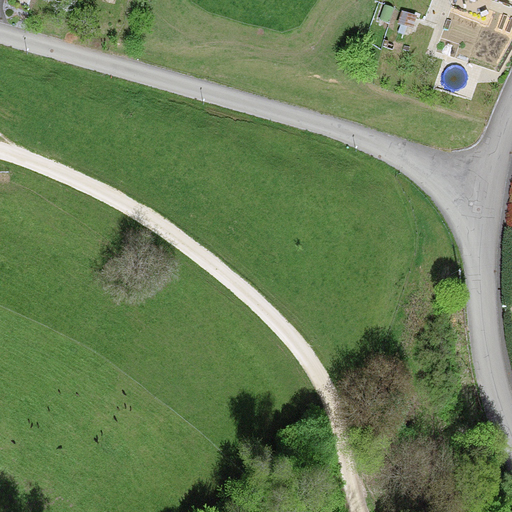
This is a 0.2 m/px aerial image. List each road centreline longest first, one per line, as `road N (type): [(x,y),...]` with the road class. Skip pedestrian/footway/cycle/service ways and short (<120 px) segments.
road 1 (residential): [(359,511),(331,399),(312,361),(272,317),(161,227),(89,184),(0,149)]
road 2 (residential): [(0,33),(346,135),(485,196)]
road 3 (residential): [(511,439),(483,339),(485,196)]
